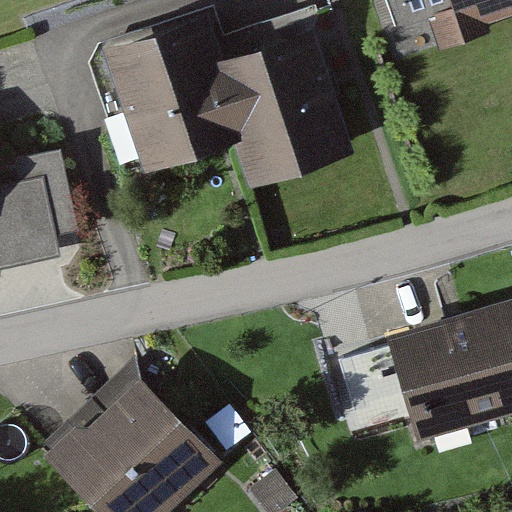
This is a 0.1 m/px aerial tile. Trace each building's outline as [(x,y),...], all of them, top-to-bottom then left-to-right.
[(511,0),(403,0),(409,18),(432,10),(445,47),(496,29),(494,20),(511,14),(511,0)] [(247,132),(222,55),(206,7),(106,40),(147,165),(190,151),(203,155),(209,145),(224,140),(247,132)] [(316,24),(222,55),(247,132),(262,173),(289,164),(306,173),(317,155),(355,143),(316,24)] [(25,180),(0,185),(0,228),(7,263),(65,252),(60,229),(80,226),(66,150),(21,159),(25,180)] [(511,411),(511,295),(391,332),(394,341),(415,413),(423,439),(511,411)] [(415,413),(394,341),(340,357),(361,429),(415,413)] [(167,511),(227,458),(142,371),(89,423),(75,420),(46,449),(106,511),(167,511)] [(276,467),(251,485),(271,511),(277,511),(298,497),(276,467)]
